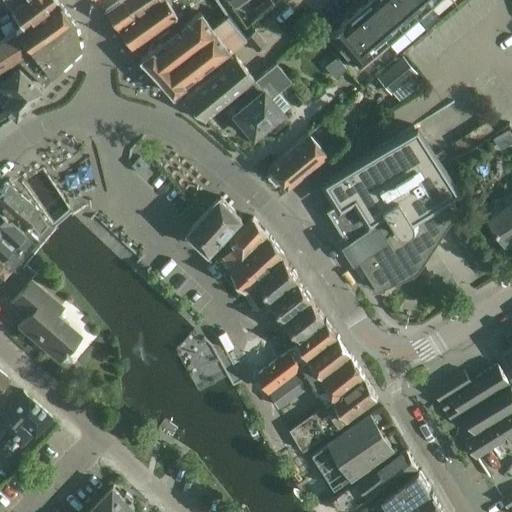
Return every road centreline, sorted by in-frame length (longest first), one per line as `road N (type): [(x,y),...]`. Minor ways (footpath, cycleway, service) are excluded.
road 1 (residential): [(334,511),(243,368),(232,319),(214,287),(116,175),(104,112)]
road 2 (tertiary): [(392,356),(365,335),(294,233),(190,137),(155,118),(104,112)]
road 3 (residential): [(392,356),(393,395),(461,511)]
road 4 (tertiary): [(392,356),(424,352),(511,299)]
road 5 (residential): [(99,439),(0,349)]
